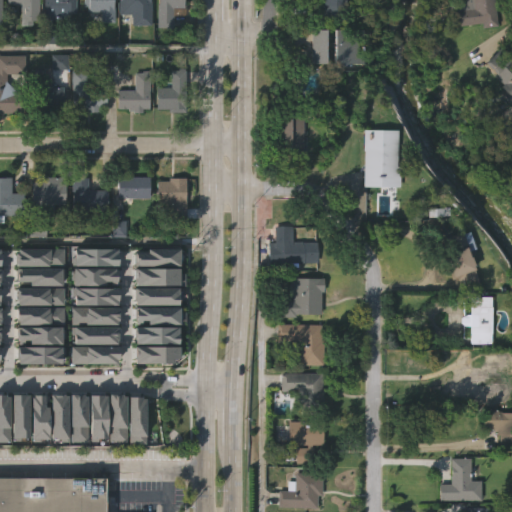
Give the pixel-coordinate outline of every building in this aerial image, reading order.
[(40,0),(40,21),(33,20),(33,25),(21,25),(21,4),(7,3),(7,0),(40,0)] [(77,0),(77,13),(69,13),(69,19),(52,19),(52,28),(42,28),(42,0),(77,0)] [(116,0),(116,22),(102,22),(102,11),(88,11),(88,6),(84,6),(83,0),(116,0)] [(150,0),(150,20),(130,21),(130,14),(118,14),(118,0),(150,0)] [(185,0),(185,9),(174,9),(174,27),(158,27),(158,0),(185,0)] [(350,0),(350,22),(321,21),(322,2),(327,2),(327,0),(350,0)] [(478,23),(461,25),(459,9),(464,5),(465,0),(495,0),(498,21),(478,23)] [(493,68),(485,3),(466,5),(468,17),(464,17),(466,32),(459,32),(461,50),(448,52),(450,69),(477,65),(478,70),(493,68)] [(3,27),(4,46),(17,46),(17,67),(29,67),(29,64),(35,64),(35,26),(3,27)] [(73,55),(72,27),(40,28),(41,64),(65,63),(65,55),(73,55)] [(116,56),(128,56),(128,67),(147,67),(147,27),(116,27),(116,56)] [(154,69),(169,69),(169,50),(181,50),(180,27),(153,28),(154,69)] [(81,29),(80,53),(98,54),(98,64),(110,64),(111,30),(81,29)] [(332,64),(313,64),(314,29),(333,30),(332,64)] [(511,60),(511,100),(506,94),(508,92),(503,87),(506,84),(497,76),(499,73),(489,63),(504,48),(509,53),(507,56),(511,60)] [(16,90),(22,92),(22,114),(0,114),(0,55),(26,55),(26,74),(4,74),(4,80),(16,90)] [(179,109),(180,113),(169,113),(169,109),(158,109),(157,87),(172,87),(171,70),(187,68),(187,109),(179,109)] [(65,87),(64,113),(29,112),(31,69),(53,70),(52,87),(65,87)] [(88,83),(88,89),(108,89),(108,108),(100,108),(100,112),(86,112),(86,108),(72,108),(73,71),(88,71),(88,83)] [(150,71),(150,109),(143,109),(143,113),(134,113),(134,111),(128,111),(128,108),(118,108),(117,89),(134,89),(134,71),(150,71)] [(321,71),(307,72),(308,106),(322,105),(321,71)] [(359,113),(359,106),(366,106),(367,90),(353,89),(353,72),(330,71),(329,113),(359,113)] [(479,105),(510,143),(511,141),(511,106),(498,90),(479,105)] [(21,97),(0,96),(0,154),(19,155),(19,137),(11,137),(10,120),(21,120),(21,97)] [(305,153),(272,153),(273,117),(287,117),(287,113),(302,113),(302,105),(319,105),(319,129),(305,129),(305,153)] [(182,111),(167,111),(167,130),(153,129),(153,153),(181,153),(182,111)] [(68,112),(69,153),(102,152),(102,132),(84,132),(84,112),(68,112)] [(59,129),(50,129),(50,124),(38,125),(39,150),(60,149),(59,129)] [(144,153),(144,126),(131,125),(130,132),(114,131),(113,152),(144,153)] [(393,129),(393,165),(397,165),(397,185),(362,186),(361,128),(393,129)] [(274,156),(276,194),(299,193),(298,155),(274,156)] [(359,229),(393,229),(393,171),(359,172),(359,229)] [(66,177),(66,205),(54,205),(54,219),(37,219),(37,204),(32,204),(32,181),(44,182),(44,177),(66,177)] [(151,178),(151,198),(118,197),(119,177),(151,178)] [(0,178),(12,178),(11,193),(25,193),(24,216),(4,215),(4,223),(0,222),(0,178)] [(88,178),(88,190),(109,191),(108,212),(73,211),(72,178),(88,178)] [(187,207),(187,220),(172,220),(172,209),(157,209),(158,181),(170,181),(170,178),(187,178),(187,207)] [(0,219),(0,256),(18,256),(18,234),(8,234),(7,219),(0,219)] [(28,223),(28,252),(51,252),(51,247),(62,247),(62,219),(39,219),(39,223),(28,223)] [(84,220),(69,219),(68,252),(103,252),(104,232),(84,232),(84,220)] [(145,240),(146,219),(114,219),(114,239),(145,240)] [(153,220),(153,251),(163,251),(163,260),(181,260),(182,221),(153,220)] [(293,225),(294,241),(318,241),(319,262),(306,263),(306,266),(269,268),(268,241),(275,241),(275,225),(293,225)] [(467,230),(473,248),(467,250),(473,264),(472,265),(473,269),(471,270),(476,284),(457,291),(438,239),(460,231),(460,233),(467,230)] [(18,244),(18,248),(15,248),(16,253),(17,253),(17,256),(15,256),(15,261),(63,260),(63,243),(18,244)] [(74,244),(74,260),(117,260),(117,244),(74,244)] [(146,249),(146,253),(134,253),(134,262),(136,262),(136,265),(178,265),(178,248),(146,249)] [(73,263),(72,280),(105,280),(105,276),(111,276),(111,280),(116,280),(116,278),(118,278),(118,263),(73,263)] [(20,264),(20,267),(17,267),(17,276),(29,276),(29,280),(61,279),(61,264),(20,264)] [(289,284),(288,268),(271,268),(271,284),(264,284),(265,307),(313,306),(313,283),(289,284)] [(133,269),(133,272),(135,272),(135,278),(133,278),(133,281),(134,281),(134,286),(176,286),(176,269),(133,269)] [(322,276),(322,278),(325,278),(326,292),(323,292),(323,312),(297,312),(297,316),(279,316),(279,299),(293,299),(293,290),(289,291),(289,277),(322,276)] [(472,326),(460,276),(443,279),(447,295),(443,296),(448,322),(453,321),(455,330),(472,326)] [(74,283),(74,301),(116,301),(116,297),(119,297),(119,283),(74,283)] [(16,284),(16,287),(18,287),(18,292),(16,292),(16,297),(17,297),(18,300),(62,300),(62,284),(16,284)] [(133,288),(133,304),(176,305),(176,288),(133,288)] [(488,296),(489,342),(469,342),(469,323),(462,323),(462,325),(445,326),(445,313),(462,313),(462,315),(469,315),(469,296),(488,296)] [(69,303),(70,321),(115,320),(115,317),(118,317),(118,302),(69,303)] [(16,303),(16,315),(18,315),(18,320),(62,320),(62,303),(16,303)] [(136,308),(136,310),(133,310),(134,320),(135,320),(135,323),(140,323),(140,321),(146,321),(146,323),(176,323),(176,307),(136,308)] [(73,323),(74,340),(116,339),(116,336),(118,336),(117,321),(73,323)] [(19,323),(19,325),(17,325),(18,340),(24,340),(24,335),(29,335),(29,339),(61,339),(61,335),(64,335),(64,326),(60,326),(60,322),(19,323)] [(324,323),(323,337),(325,337),(325,365),(300,365),(300,339),(278,339),(278,323),(324,323)] [(132,327),(133,344),(175,344),(175,327),(132,327)] [(465,363),(465,386),(488,386),(488,339),(465,339),(465,362),(465,363)] [(17,342),(17,360),(61,359),(61,350),(63,350),(63,343),(61,343),(61,341),(17,342)] [(71,343),(71,360),(116,359),(116,355),(118,355),(118,342),(71,343)] [(133,347),(133,350),(134,356),(133,356),(133,360),(134,364),(169,363),(169,358),(177,358),(177,346),(133,347)] [(496,372),(496,381),(509,381),(509,394),(447,395),(447,382),(481,380),(483,352),(508,352),(508,371),(496,372)] [(14,368),(14,384),(59,385),(60,368),(14,368)] [(70,386),(114,385),(114,368),(70,368),(70,386)] [(175,368),(131,368),(131,385),(174,386),(175,368)] [(322,372),(322,386),(325,386),(325,413),(302,413),(302,395),(294,395),(294,390),(281,390),(281,372),(322,372)] [(14,388),(14,406),(61,405),(61,387),(14,388)] [(114,387),(67,388),(67,406),(114,405),(114,387)] [(176,404),(175,387),(131,388),(132,405),(176,404)] [(0,389),(5,389),(5,391),(8,391),(8,437),(0,437),(0,389)] [(33,389),(44,389),(44,391),(48,391),(48,397),(44,397),(44,402),(48,401),(49,433),(39,433),(39,437),(31,437),(31,392),(33,392),(33,389)] [(51,389),(64,389),(64,390),(67,390),(67,438),(59,438),(59,435),(51,435),(51,389)] [(69,389),(82,389),(82,391),(88,391),(87,438),(69,437),(69,389)] [(108,389),(122,389),(122,392),(126,392),(126,437),(109,437),(108,389)] [(12,390),(28,390),(27,432),(19,432),(19,436),(12,436),(12,390)] [(89,390),(105,390),(106,433),(96,433),(96,437),(90,437),(89,390)] [(128,391),(142,391),(142,394),(146,394),(145,440),(127,440),(128,391)] [(445,438),(506,438),(506,424),(493,424),(493,415),(505,415),(505,395),(479,395),(479,423),(445,423),(445,438)] [(499,409),(501,412),(511,412),(511,449),(498,449),(498,428),(484,428),(484,409),(499,409)] [(321,421),(321,448),(314,448),(314,462),(295,462),(295,447),(306,447),(306,444),(287,444),(287,420),(321,421)] [(8,481),(25,480),(25,435),(8,436),(8,481)] [(122,484),(122,435),(105,435),(104,483),(122,484)] [(27,481),(43,481),(44,436),(28,436),(27,481)] [(64,436),(46,436),(47,481),(64,481),(64,436)] [(65,436),(67,483),(84,483),(83,436),(65,436)] [(102,481),(103,436),(86,436),(85,481),(102,481)] [(125,486),(142,485),(142,437),(124,437),(125,486)] [(479,472),(494,472),(494,487),(509,488),(509,453),(479,453),(479,472)] [(472,457),(472,480),(482,480),(482,499),(441,500),(441,483),(451,483),(451,457),(472,457)] [(0,511),(0,472),(105,474),(104,511),(0,511)] [(324,473),(323,496),(316,496),(315,507),(279,506),(280,490),(288,490),(288,480),(296,480),(296,472),(324,473)] [(466,511),(466,500),(447,500),(446,511),(466,511)]
